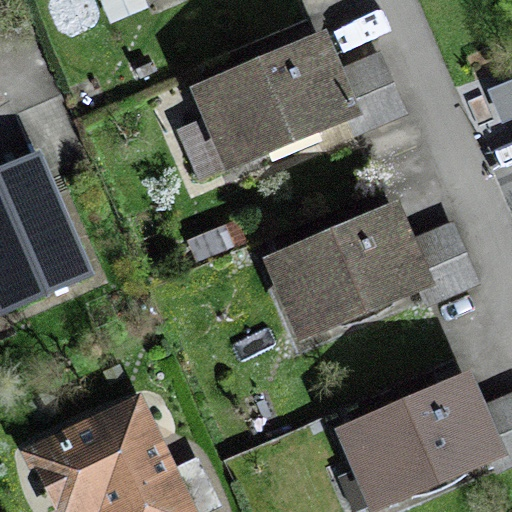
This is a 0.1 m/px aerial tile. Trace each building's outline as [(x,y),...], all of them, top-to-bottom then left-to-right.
[(130,0),(139,19),(180,0),(130,0)] [(314,45),(179,100),(212,181),(348,126),(314,45)] [(0,315),(81,281),(28,159),(0,171),(0,315)] [(381,216),(249,275),(284,352),(416,294),(381,216)] [(453,382),(322,441),(354,511),(406,511),(494,472),(453,382)] [(182,511),(132,409),(10,468),(32,511),(182,511)]
